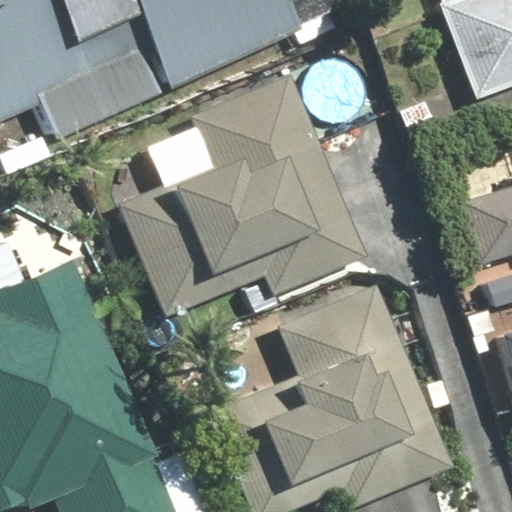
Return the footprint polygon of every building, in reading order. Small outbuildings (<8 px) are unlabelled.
[(0,0),(0,128),(147,67),(160,98),(294,42),(284,18),(326,0),(0,0)] [(511,0),(427,0),(470,110),(511,94),(511,0)] [(203,170),(108,210),(157,328),(258,286),(266,304),(358,265),(280,80),(183,121),(203,170)] [(511,191),(458,207),(477,271),(511,260),(511,191)] [(0,292),(0,511),(21,511),(50,501),(53,511),(167,511),(74,265),(0,292)] [(201,420),(239,511),(296,511),(337,495),(344,511),(357,511),(448,474),(369,287),(267,329),(290,383),(201,420)] [(511,338),(495,344),(511,402),(511,338)]
